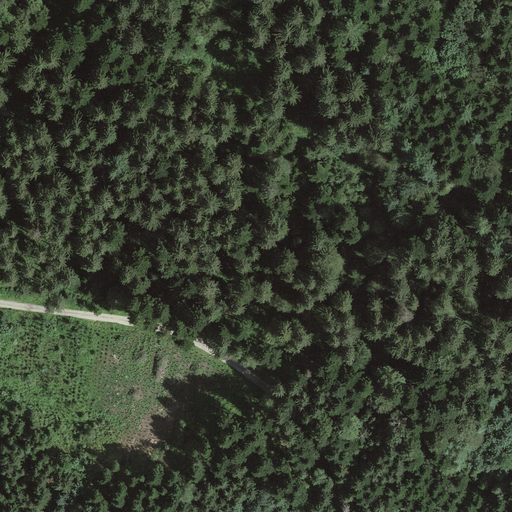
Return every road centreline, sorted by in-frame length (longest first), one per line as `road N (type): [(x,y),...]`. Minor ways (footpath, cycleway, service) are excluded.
road 1 (track): [(340,511),(332,453),(321,437),(226,355),(126,320),(0,302)]
road 2 (unclassified): [(511,252),(450,211),(422,178),(328,0)]
